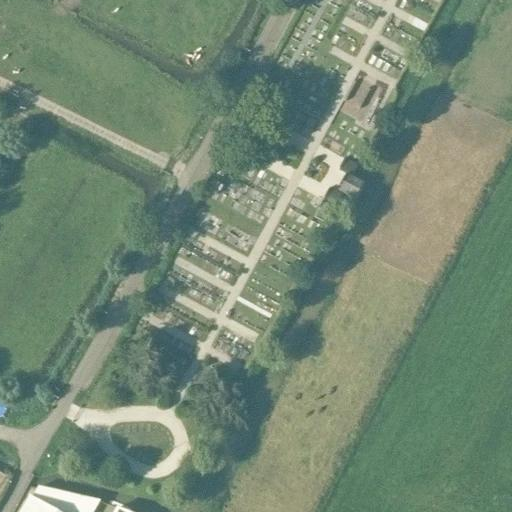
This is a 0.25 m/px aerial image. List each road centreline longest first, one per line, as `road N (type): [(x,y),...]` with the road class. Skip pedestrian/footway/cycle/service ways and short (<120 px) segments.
road 1 (unclassified): [(2,511),(286,0)]
road 2 (track): [(188,177),(0,82)]
